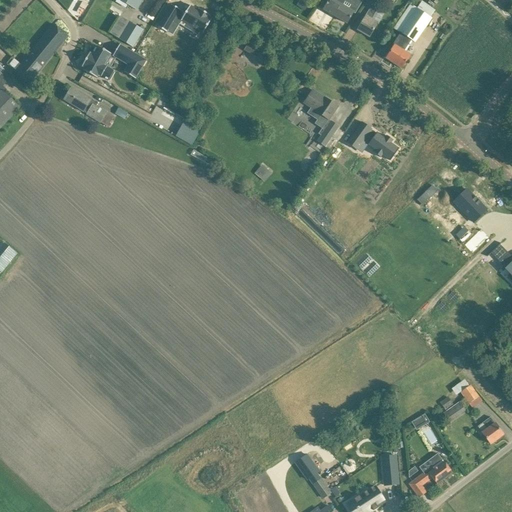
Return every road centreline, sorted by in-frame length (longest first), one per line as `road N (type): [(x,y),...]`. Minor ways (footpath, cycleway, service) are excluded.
road 1 (tertiary): [(468,140),(322,40),(244,0)]
road 2 (residential): [(48,0),(68,21),(71,46),(30,121),(0,154)]
